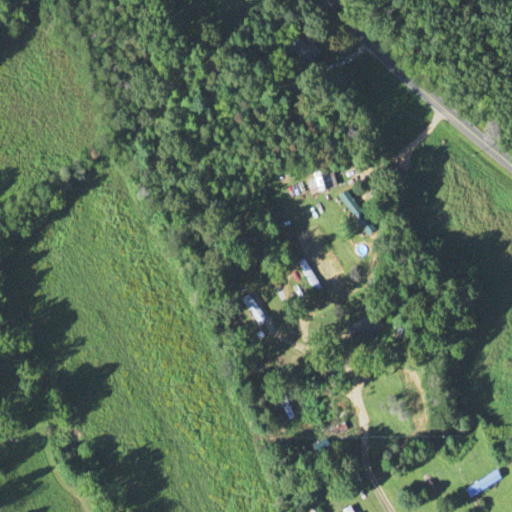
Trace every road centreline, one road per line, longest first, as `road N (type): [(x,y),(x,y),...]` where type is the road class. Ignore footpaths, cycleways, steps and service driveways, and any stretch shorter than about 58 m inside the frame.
road 1 (residential): [(330,0),(445,117),(511,169)]
road 2 (residential): [(349,383),(362,459),(390,511)]
